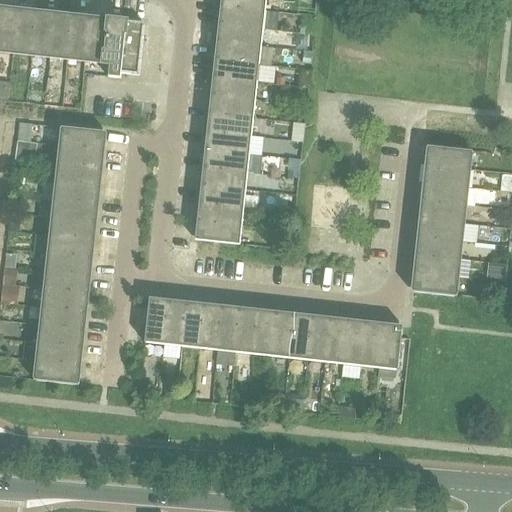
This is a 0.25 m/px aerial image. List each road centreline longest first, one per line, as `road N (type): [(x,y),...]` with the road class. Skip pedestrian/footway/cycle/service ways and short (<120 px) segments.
road 1 (secondary): [(487,486),(0,445)]
road 2 (residential): [(412,152),(396,307),(159,283)]
road 3 (secondary): [(0,489),(283,511)]
road 4 (residential): [(120,278),(135,150),(174,133)]
road 5 (residential): [(174,133),(159,283)]
road 6 (residential): [(188,0),(174,133)]
